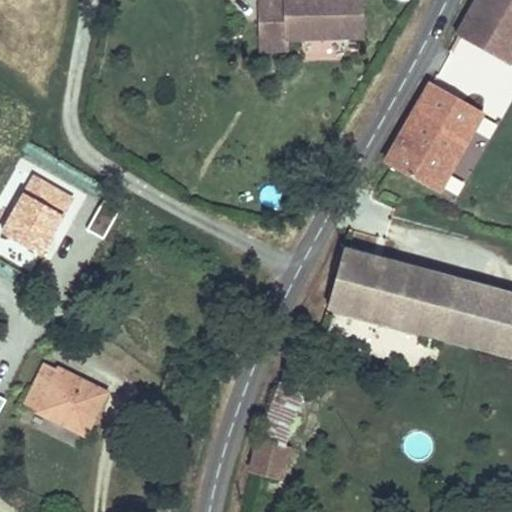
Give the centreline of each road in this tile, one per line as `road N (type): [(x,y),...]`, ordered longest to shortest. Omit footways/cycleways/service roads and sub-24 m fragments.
road 1 (tertiary): [(209,511),(260,353),(443,0)]
road 2 (unknown): [(301,266),(90,143),(74,103),(94,0)]
road 3 (unknown): [(97,511),(126,375)]
